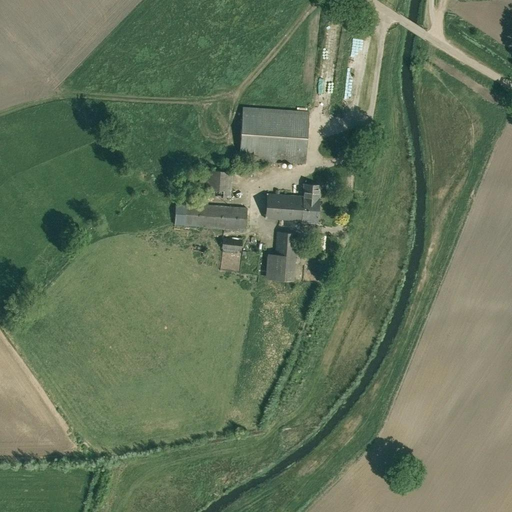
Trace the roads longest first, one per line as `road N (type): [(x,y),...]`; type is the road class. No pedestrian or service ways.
road 1 (unknown): [(384,10),(374,97),(359,145),(332,164),(261,188)]
road 2 (unclassified): [(511,86),(369,0)]
